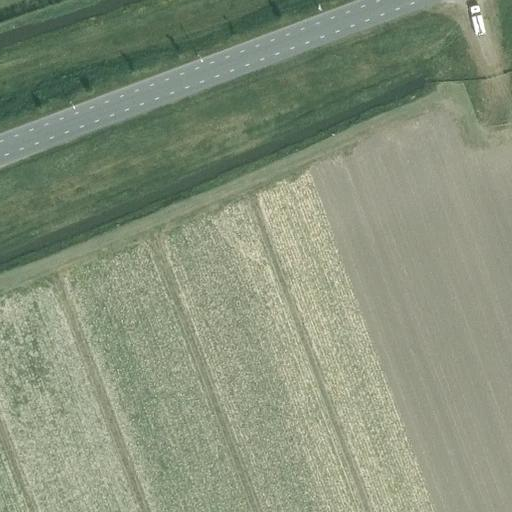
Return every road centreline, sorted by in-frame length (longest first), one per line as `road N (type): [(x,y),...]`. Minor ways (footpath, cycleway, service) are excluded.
road 1 (tertiary): [(404,0),(0,150)]
road 2 (track): [(468,0),(511,131)]
